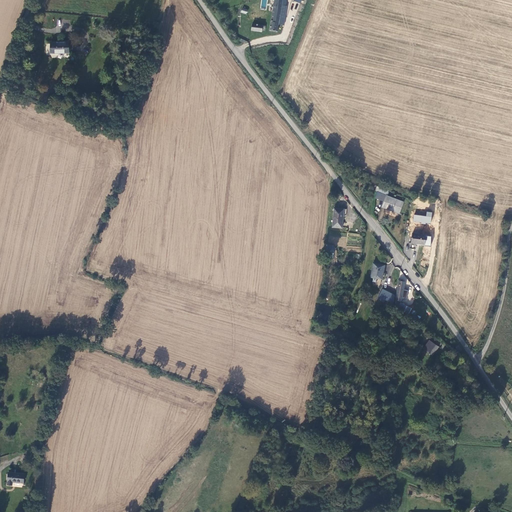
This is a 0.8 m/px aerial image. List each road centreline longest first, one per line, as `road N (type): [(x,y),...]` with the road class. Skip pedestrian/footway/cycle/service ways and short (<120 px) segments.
road 1 (unclassified): [(477,364),(199,0)]
road 2 (unclassified): [(477,364),(495,324),(511,229)]
